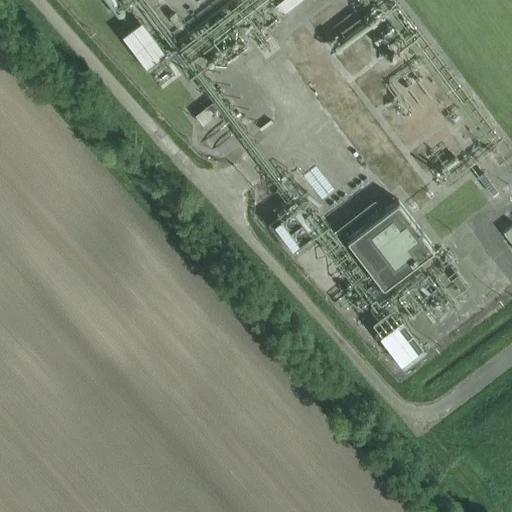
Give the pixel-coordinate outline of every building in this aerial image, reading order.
[(281,0),(288,9),(300,0),(281,0)] [(142,19),(122,33),(146,65),(165,50),(142,19)] [(219,110),(212,101),(196,114),(203,123),(219,110)] [(398,199),(347,237),(382,284),(433,246),(398,199)] [(274,221),(293,247),(312,233),(292,207),(274,221)] [(511,224),(503,231),(511,242),(511,224)] [(406,363),(430,348),(410,315),(385,329),(406,363)]
